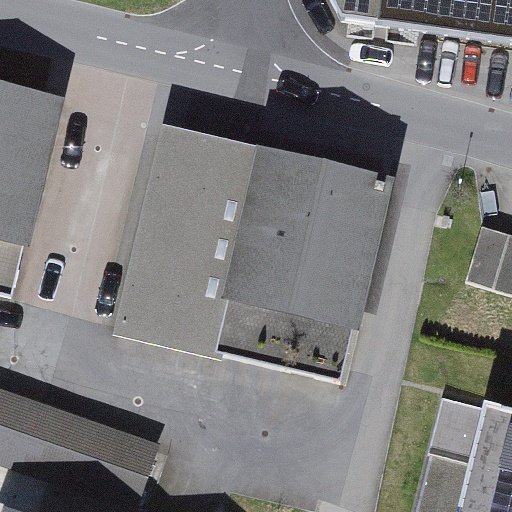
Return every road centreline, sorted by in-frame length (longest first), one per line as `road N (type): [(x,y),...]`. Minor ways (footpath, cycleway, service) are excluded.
road 1 (unknown): [(443,138),(342,511)]
road 2 (residential): [(240,81),(511,156)]
road 3 (residential): [(0,26),(240,81)]
